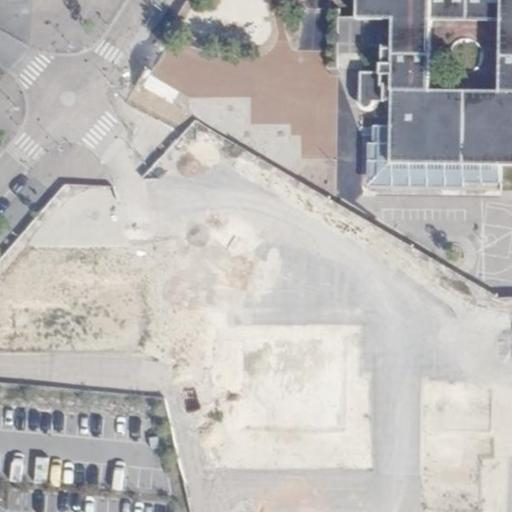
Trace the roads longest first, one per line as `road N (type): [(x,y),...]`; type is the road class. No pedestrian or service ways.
road 1 (unknown): [(121,155),(209,511)]
road 2 (residential): [(0,440),(157,456)]
road 3 (residential): [(69,97),(146,0)]
